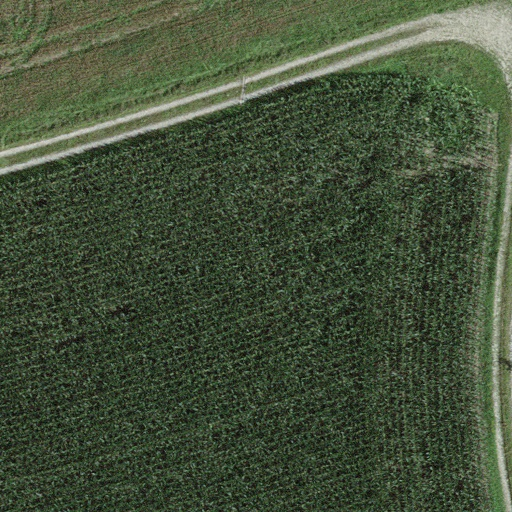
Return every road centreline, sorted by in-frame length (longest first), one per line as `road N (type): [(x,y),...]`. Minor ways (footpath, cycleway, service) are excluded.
road 1 (track): [(0,164),(437,25),(486,44),(508,66),(511,83)]
road 2 (track): [(511,173),(493,311),(511,506)]
